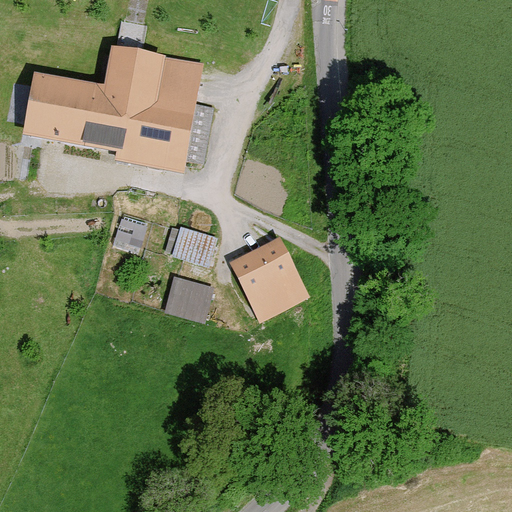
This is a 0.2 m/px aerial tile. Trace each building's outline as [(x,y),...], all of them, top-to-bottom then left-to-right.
[(133,60),(110,56),(103,94),(40,83),(28,152),(189,181),(209,74),(133,60)] [(141,250),(149,220),(124,213),(116,243),(141,250)] [(223,242),(180,234),(174,270),(216,278),(223,242)] [(284,247),(228,275),(249,316),(305,289),(284,247)] [(214,291),(176,282),(168,314),(206,323),(214,291)]
